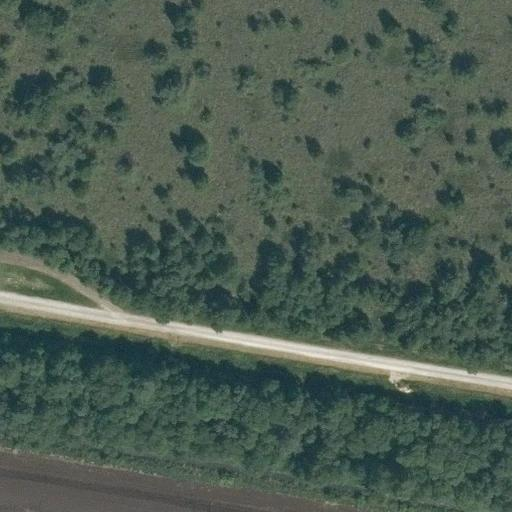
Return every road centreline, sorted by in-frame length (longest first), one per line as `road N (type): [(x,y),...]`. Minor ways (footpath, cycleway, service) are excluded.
road 1 (track): [(511,379),(0,289)]
road 2 (track): [(120,310),(56,263),(0,251)]
